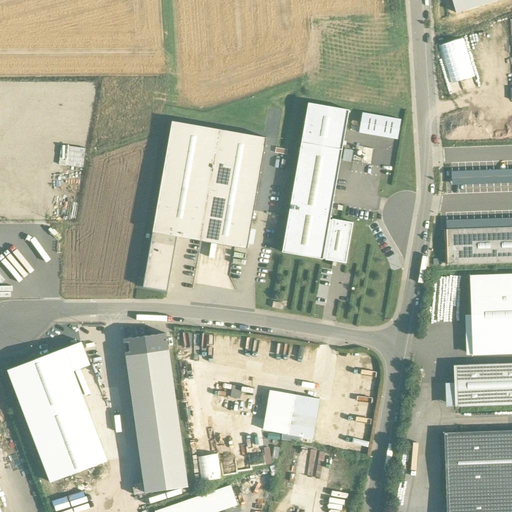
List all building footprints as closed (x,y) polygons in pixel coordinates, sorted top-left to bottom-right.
[(452,0),(456,12),(497,0),(452,0)] [(462,87),(475,82),(471,70),(458,74),(462,87)] [(349,111),(308,103),(301,143),(342,150),(349,111)] [(511,131),(511,110),(489,112),(490,133),(511,131)] [(358,133),(397,140),(401,120),(362,113),(358,133)] [(265,138),(174,121),(153,233),(177,237),(245,250),(265,138)] [(301,143),(282,253),(322,260),(329,220),(342,150),(301,143)] [(446,230),(511,228),(511,218),(446,221),(446,230)] [(353,223),(332,219),(331,220),(329,220),(322,259),(325,259),(324,260),(346,264),(353,223)] [(447,266),(511,263),(511,228),(446,230),(447,266)] [(177,237),(153,233),(144,287),(168,291),(177,237)] [(511,272),(470,274),(473,354),(511,352),(511,272)] [(127,357),(170,351),(167,333),(124,339),(127,357)] [(8,370),(51,483),(106,461),(72,371),(90,364),(82,342),(8,370)] [(170,351),(127,357),(145,492),(189,486),(170,351)] [(511,363),(453,366),(454,407),(511,404),(511,363)] [(263,431),(288,435),(295,396),(270,391),(263,431)] [(319,400),(295,396),(288,435),(312,439),(319,400)] [(511,511),(511,431),(443,433),(446,511),(511,511)] [(199,481),(220,478),(218,453),(197,455),(199,481)] [(231,483),(155,509),(156,511),(214,511),(238,504),(231,483)]
